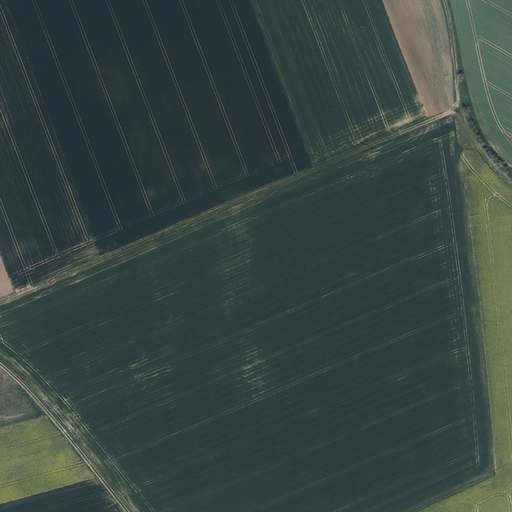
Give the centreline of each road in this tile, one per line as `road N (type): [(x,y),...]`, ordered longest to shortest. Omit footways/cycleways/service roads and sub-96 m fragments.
road 1 (track): [(0,302),(460,108)]
road 2 (track): [(444,0),(460,108),(488,160),(511,182)]
road 3 (track): [(127,511),(0,366)]
